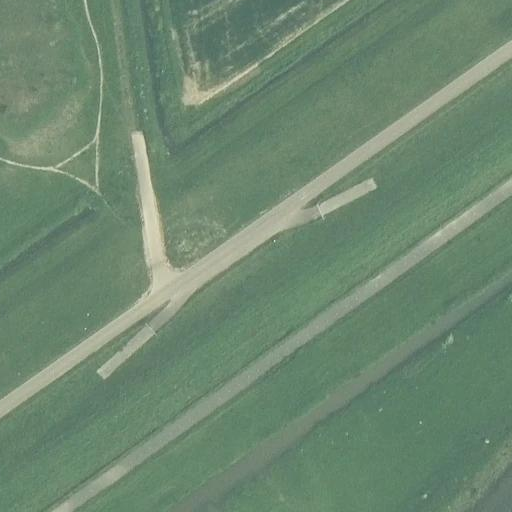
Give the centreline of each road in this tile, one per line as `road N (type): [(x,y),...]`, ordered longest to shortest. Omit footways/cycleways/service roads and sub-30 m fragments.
road 1 (unclassified): [(0,410),(511,49)]
road 2 (unknown): [(119,0),(151,234)]
